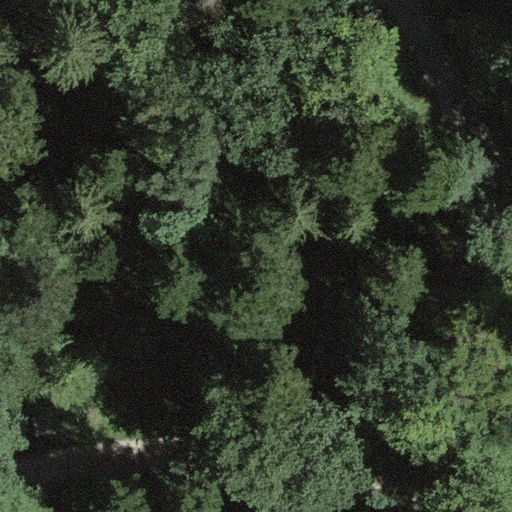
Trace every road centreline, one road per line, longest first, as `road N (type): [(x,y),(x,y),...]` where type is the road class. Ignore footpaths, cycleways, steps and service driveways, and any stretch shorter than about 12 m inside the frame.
road 1 (track): [(0,475),(36,462),(194,444),(453,511)]
road 2 (track): [(511,192),(404,0)]
